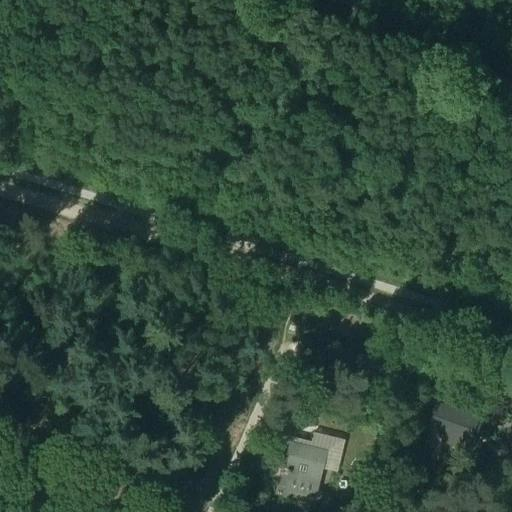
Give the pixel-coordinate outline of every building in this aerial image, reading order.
[(163,425),(174,406),(158,397),(147,416),(163,425)] [(0,402),(0,409),(3,426),(23,422),(19,399),(0,402)] [(434,402),(429,419),(440,422),(435,440),(472,449),(481,414),(434,402)] [(511,431),(508,430),(500,451),(511,454),(511,431)] [(365,434),(365,446),(389,446),(389,434),(365,434)] [(282,442),(278,454),(290,457),(285,476),(317,484),(324,453),(282,442)]
